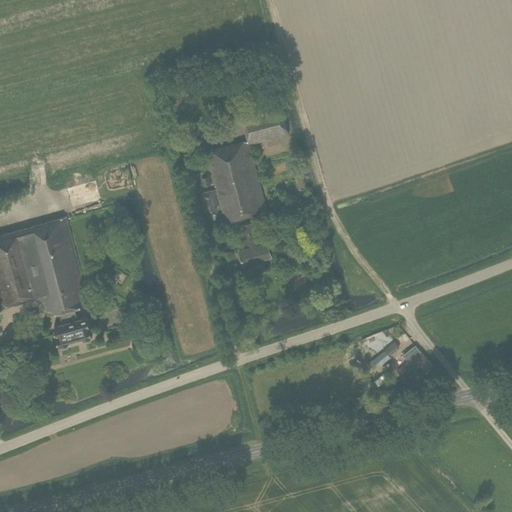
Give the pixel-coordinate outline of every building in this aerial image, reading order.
[(289,134),(281,103),(241,114),(248,140),(207,151),(216,188),(217,189),(221,205),(221,207),(226,224),(232,222),(239,220),(246,247),(239,249),(243,263),(253,261),(254,263),(253,263),(255,270),(257,269),(265,267),(263,261),(262,258),(272,256),(270,250),(274,249),(272,241),(268,242),(266,235),(260,236),(258,228),(257,229),(254,220),(249,222),(248,218),(253,216),(255,216),(261,214),(265,213),(268,212),(266,202),(250,144),(289,134)] [(211,185),(209,176),(202,178),(204,187),(211,185)] [(201,192),(206,211),(218,208),(217,206),(220,205),(216,189),(201,192)] [(99,194),(83,196),(84,204),(100,201),(99,194)] [(0,302),(1,307),(41,297),(43,304),(44,304),(47,315),(59,312),(74,308),(90,304),(66,216),(0,234),(0,302)] [(62,322),(54,324),(59,343),(61,343),(61,344),(63,345),(68,344),(69,342),(69,341),(83,337),(83,338),(86,340),(90,339),(92,336),(91,335),(93,335),(87,316),(77,318),(74,308),(59,312),(62,322)] [(26,312),(28,319),(38,317),(37,310),(26,312)] [(400,347),(395,341),(385,350),(389,355),(390,356),(400,347)] [(432,366),(416,345),(403,355),(408,361),(408,362),(412,367),(419,376),(432,366)] [(382,352),(368,363),(372,369),(377,365),(377,366),(387,358),(382,352)] [(412,367),(408,362),(397,370),(401,376),(412,367)] [(374,381),(379,386),(388,379),(384,373),(374,381)]
